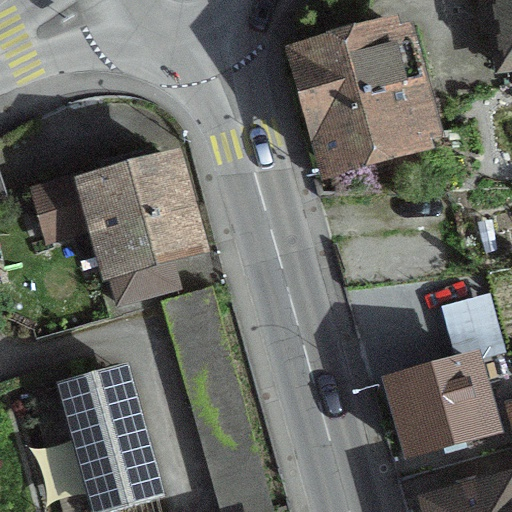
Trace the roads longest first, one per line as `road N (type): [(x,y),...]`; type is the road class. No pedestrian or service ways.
road 1 (secondary): [(227,51),(353,511)]
road 2 (unknown): [(0,344),(34,357),(149,330)]
road 3 (secondary): [(113,3),(149,41),(200,55),(227,51)]
road 4 (residential): [(0,60),(113,3)]
